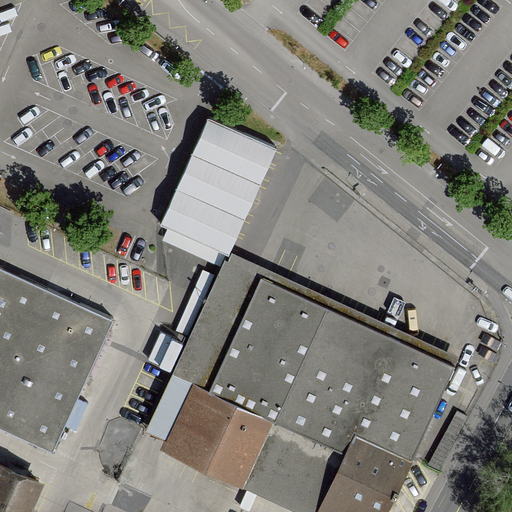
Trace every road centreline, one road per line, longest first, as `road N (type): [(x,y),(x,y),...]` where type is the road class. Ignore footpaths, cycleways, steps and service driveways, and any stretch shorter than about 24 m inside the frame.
road 1 (tertiary): [(173,0),(511,267)]
road 2 (unclassified): [(511,372),(440,511)]
